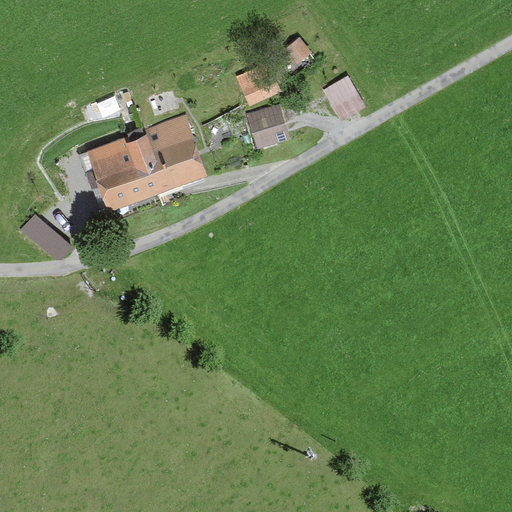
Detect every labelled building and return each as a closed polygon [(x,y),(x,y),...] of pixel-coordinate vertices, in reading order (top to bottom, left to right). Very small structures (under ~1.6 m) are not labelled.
[(290,47),(299,59),(310,50),(300,39),(290,47)] [(342,115),(368,100),(351,71),(325,86),(342,115)] [(245,86),(252,100),(279,88),(272,74),(245,86)] [(252,116),(260,143),(287,135),(280,108),(252,116)] [(197,167),(179,120),(146,133),(163,180),(197,167)] [(102,182),(109,201),(163,180),(146,133),(91,154),(98,171),(88,175),(92,185),(102,182)] [(36,212),(24,226),(60,256),(72,241),(36,212)]
